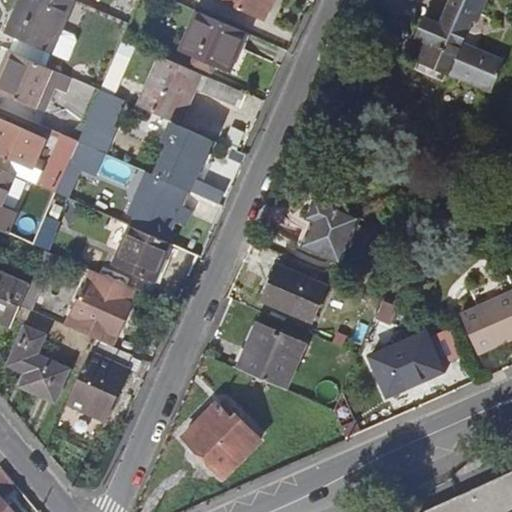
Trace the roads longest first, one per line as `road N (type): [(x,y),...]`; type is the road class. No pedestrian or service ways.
road 1 (residential): [(110,511),(333,0)]
road 2 (secondary): [(268,511),(480,413)]
